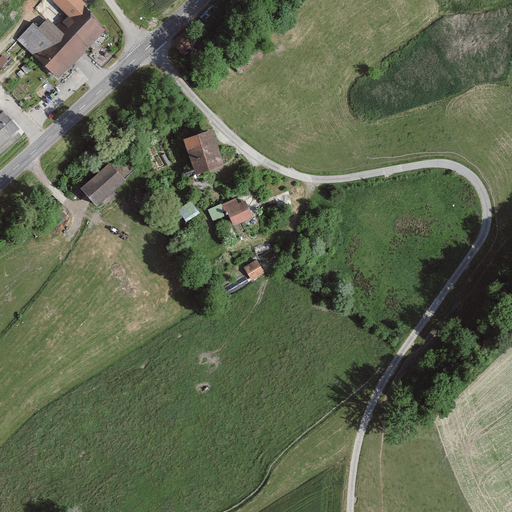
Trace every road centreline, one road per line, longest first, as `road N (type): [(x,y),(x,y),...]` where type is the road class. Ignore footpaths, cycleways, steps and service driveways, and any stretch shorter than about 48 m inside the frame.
road 1 (unclassified): [(350,511),(359,437),(377,391),(484,226),(478,184),(444,162),(306,180),(278,172),(146,50)]
road 2 (tertiary): [(0,176),(146,50)]
